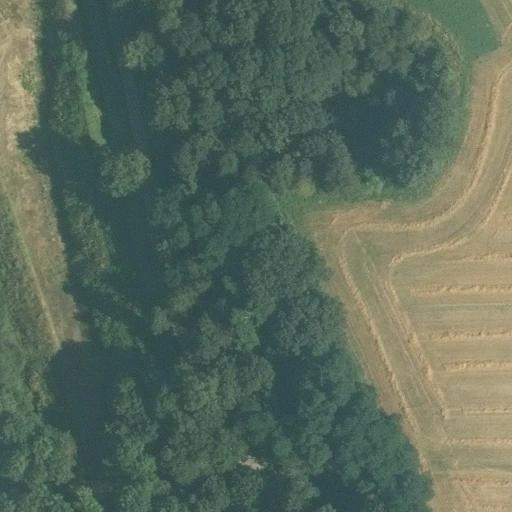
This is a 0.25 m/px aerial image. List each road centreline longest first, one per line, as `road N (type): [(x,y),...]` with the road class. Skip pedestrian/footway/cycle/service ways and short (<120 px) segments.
road 1 (track): [(283,511),(200,375),(174,303),(115,0)]
road 2 (track): [(57,511),(274,495)]
